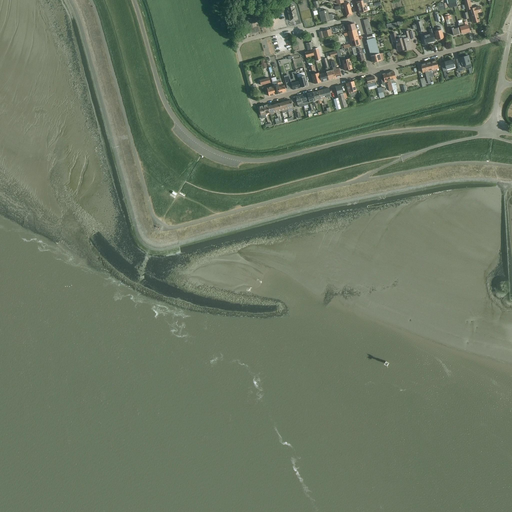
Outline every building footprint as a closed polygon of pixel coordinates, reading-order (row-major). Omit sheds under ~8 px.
[(472,9),(469,0),(466,0),(464,1),(467,10),(470,9),(471,14),(473,23),(479,21),(477,13),(481,12),(480,7),(472,9)] [(347,17),(352,15),(349,2),(343,4),(347,17)] [(294,20),(298,19),(295,9),(294,9),(293,6),(292,5),(291,5),(291,7),(288,8),(289,11),(288,11),(290,21),(294,20)] [(330,21),(333,20),(332,14),(328,15),(327,10),(323,11),(323,9),(319,10),(320,12),(319,12),(322,22),(329,20),(330,21)] [(244,25),(259,21),(257,14),(242,17),(244,25)] [(466,22),(463,23),(458,24),(459,28),(460,27),(462,33),(463,33),(463,34),(465,33),(465,32),(469,31),(468,25),(467,25),(466,22)] [(450,24),(447,25),(449,31),(452,30),(453,36),(460,34),(458,27),(455,28),(454,25),(451,26),(450,24)] [(441,39),(443,38),(440,27),(437,28),(438,31),(435,31),(437,40),(438,40),(440,40),(441,39)] [(429,29),(430,34),(423,36),(425,43),(435,41),(433,33),(434,33),(433,28),(429,29)] [(360,45),(358,38),(356,29),(349,31),(348,31),(348,32),(344,34),(345,36),(349,35),(352,47),(360,45)] [(405,32),(405,35),(401,36),(401,35),(400,35),(404,50),(411,49),(408,39),(414,38),(412,31),(409,32),(409,31),(405,32)] [(400,35),(396,36),(395,33),(391,34),(393,42),(396,41),(398,51),(404,49),(404,50),(400,35)] [(371,56),(379,54),(375,38),(366,40),(371,56)] [(360,47),(355,48),(352,49),(354,55),(357,55),(359,62),(364,60),(361,48),(360,48),(360,47)] [(379,54),(371,56),(372,62),(381,60),(384,59),(382,53),(379,54)] [(468,55),(459,58),(460,64),(457,65),(458,68),(457,69),(457,71),(460,71),(459,68),(462,68),(461,66),(465,65),(466,68),(471,67),(468,55)] [(335,78),(333,70),(329,71),(329,67),(326,58),(323,59),(326,72),(329,80),(335,78)] [(338,59),(340,65),(343,64),(345,71),(352,69),(350,59),(342,61),(342,58),(338,59)] [(443,71),(447,70),(447,69),(454,67),(452,60),(444,62),(441,63),(443,71)] [(331,62),(333,70),(335,78),(341,77),(339,68),(336,69),(335,68),(336,67),(334,61),(331,62)] [(433,70),(431,62),(426,63),(429,75),(434,73),(433,70)] [(431,81),(429,75),(426,63),(421,65),(423,73),(425,72),(428,82),(431,81)] [(389,73),(393,90),(397,89),(396,83),(394,83),(393,80),(396,79),(394,71),(389,73)] [(326,72),(324,73),(319,74),(321,82),(329,80),(326,72)] [(321,82),(319,74),(319,73),(312,75),(314,84),(321,82)] [(386,84),(385,82),(388,81),(388,83),(388,84),(390,91),(393,90),(389,73),(383,74),(383,76),(380,77),(382,85),(386,84)] [(301,87),(308,86),(305,76),(299,77),(301,87)] [(367,78),(365,79),(367,84),(368,88),(376,85),(374,76),(367,78)] [(261,85),(269,83),(270,87),(267,88),(269,96),(275,95),(273,86),(272,82),(270,83),(269,78),(260,80),(261,85)] [(290,80),(285,81),(287,89),(292,88),(293,90),(300,88),(298,78),(290,80)] [(278,85),(277,82),(277,81),(272,82),(273,86),(275,95),(280,93),(278,85)] [(278,85),(280,93),(286,91),(285,85),(281,86),(281,84),(280,81),(277,82),(278,85)] [(349,95),(357,93),(354,81),(348,83),(346,84),(349,95)] [(345,100),(344,98),(343,94),(341,85),(336,87),(338,95),(339,98),(342,108),(347,107),(345,100)] [(327,104),(323,90),(318,91),(321,103),(322,103),(321,99),(323,99),(325,105),(327,104)] [(318,91),(313,93),(315,102),(316,102),(316,101),(318,100),(319,104),(321,103),(318,91)] [(291,100),(285,102),(288,109),(288,112),(294,110),(294,108),(292,100),(291,100)]
